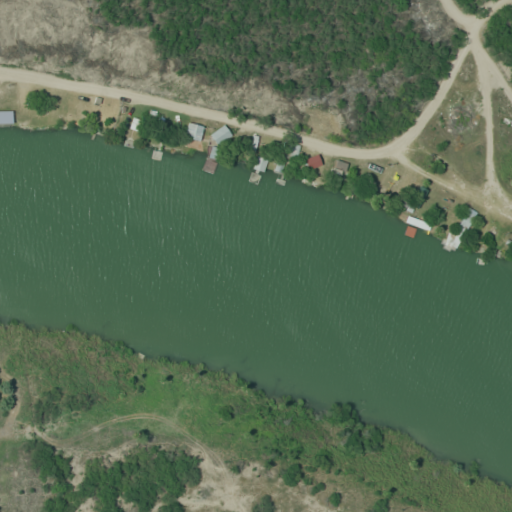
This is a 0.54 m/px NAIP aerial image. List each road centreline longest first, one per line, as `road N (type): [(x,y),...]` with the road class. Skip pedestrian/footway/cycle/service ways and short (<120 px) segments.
road 1 (residential): [(474,36),(407,139),(384,155),(331,151),(160,101),(0,73)]
road 2 (residential): [(474,36),(495,100),(487,199)]
